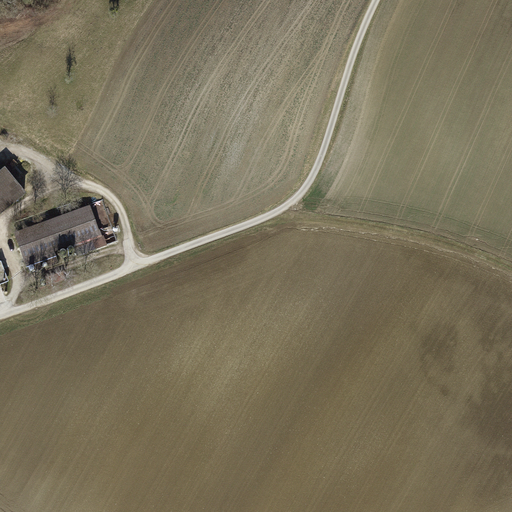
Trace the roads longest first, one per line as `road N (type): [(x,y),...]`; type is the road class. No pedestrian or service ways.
road 1 (track): [(376,0),(323,150),(292,200),(265,218),(135,266)]
road 2 (residential): [(135,266),(0,316)]
